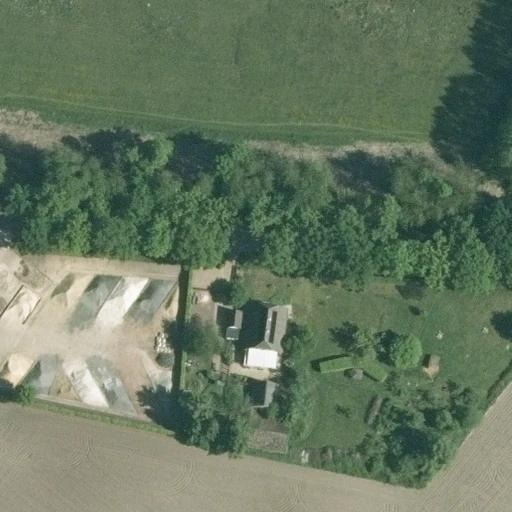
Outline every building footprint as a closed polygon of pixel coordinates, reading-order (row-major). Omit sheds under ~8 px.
[(75,313),(104,346),(108,339),(117,349),(123,343),(141,350),(153,340),(181,273),(164,266),(157,273),(137,264),(118,281),(103,274),(84,291),(75,313)] [(249,306),(247,324),(245,341),(244,350),(292,355),(295,337),(284,336),(287,310),(276,309),(274,306),(264,305),(262,307),(249,306)] [(240,331),(241,323),(242,314),(229,312),(225,339),(237,340),(239,330),(240,331)] [(93,395),(106,389),(102,380),(109,377),(95,348),(76,357),(93,395)] [(276,411),(276,409),(279,386),(279,385),(253,382),(250,406),(276,411)] [(279,386),(276,409),(288,410),(290,388),(279,386)] [(285,454),(290,419),(250,411),(244,447),(285,454)]
